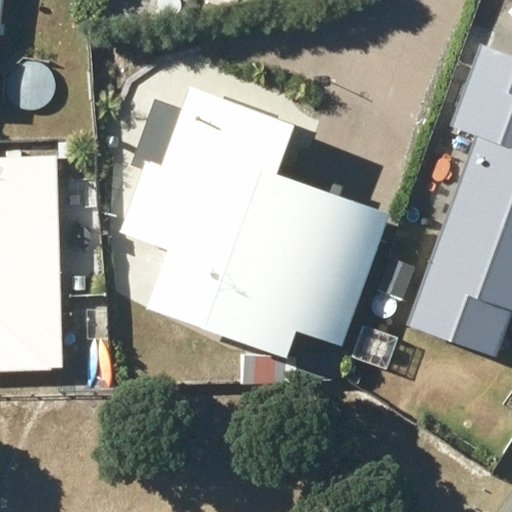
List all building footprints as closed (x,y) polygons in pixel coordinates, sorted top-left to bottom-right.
[(511,44),(481,33),(451,116),(474,124),(407,315),(496,346),(511,301),(511,44)] [(143,153),(120,214),(169,232),(147,292),(286,343),(296,316),(339,332),(385,208),(267,165),(281,125),(184,89),(159,159),(143,153)] [(126,124),(133,134),(145,135),(154,128),(156,116),(149,106),(137,105),(127,112),(126,124)] [(0,362),(57,362),(54,147),(0,147),(0,362)] [(386,260),(377,281),(399,290),(407,269),(386,260)] [(185,326),(164,350),(190,373),(211,349),(185,326)]
